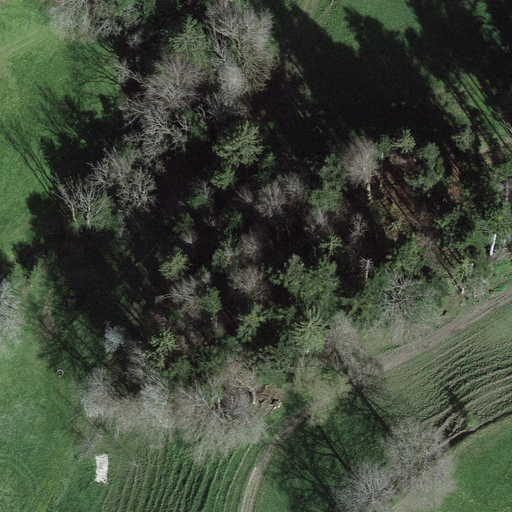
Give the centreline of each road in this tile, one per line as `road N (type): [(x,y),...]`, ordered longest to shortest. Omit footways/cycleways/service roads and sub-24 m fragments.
road 1 (track): [(313,0),(109,359)]
road 2 (track): [(239,511),(264,450),(297,412),(511,292)]
